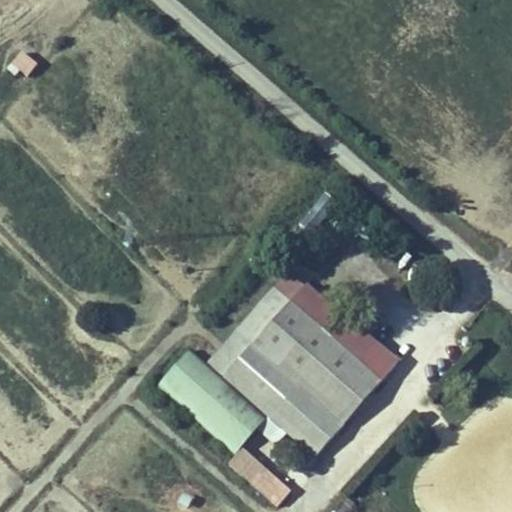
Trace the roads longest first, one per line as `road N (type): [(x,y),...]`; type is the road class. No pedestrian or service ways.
road 1 (unclassified): [(163,0),(511,301)]
road 2 (track): [(214,338),(191,320),(13,511)]
road 3 (track): [(268,511),(124,394)]
